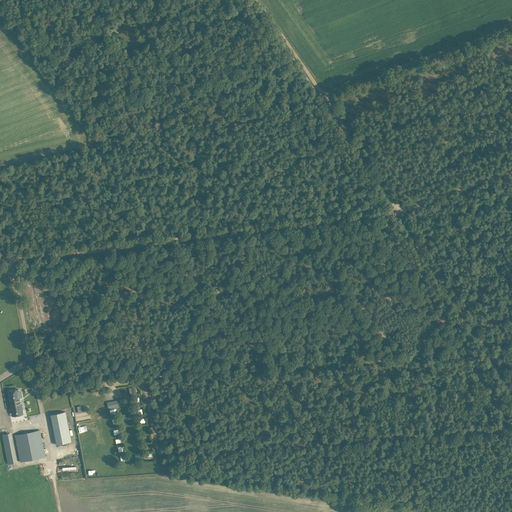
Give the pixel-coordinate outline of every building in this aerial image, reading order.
[(18,389),(8,391),(12,412),(17,411),(17,412),(18,412),(18,411),(23,410),(22,404),(21,404),(18,389)] [(124,399),(112,401),(107,402),(109,409),(125,406),(124,399)] [(51,414),(56,444),(71,441),(65,411),(51,414)] [(26,413),(10,416),(12,423),(28,420),(26,413)] [(82,432),(87,429),(83,424),(79,427),(82,432)] [(15,435),(20,461),(45,457),(43,446),(42,443),(40,430),(15,435)] [(80,437),(80,438),(80,439),(80,440),(80,441),(81,441),(81,442),(81,443),(82,443),(82,444),(83,444),(83,445),(84,445),(85,445),(85,446),(86,446),(87,446),(88,446),(89,446),(90,446),(91,446),(91,445),(92,445),(93,444),(94,443),(95,442),(95,441),(96,440),(96,439),(96,438),(96,437),(96,436),(95,435),(95,434),(94,434),(94,433),(93,432),(92,431),(91,431),(90,430),(89,430),(88,430),(87,430),(86,430),(85,431),(84,431),(83,432),(82,432),(82,433),(81,434),(81,435),(80,435),(80,436),(80,437)] [(2,434),(8,464),(15,463),(9,433),(2,434)]
